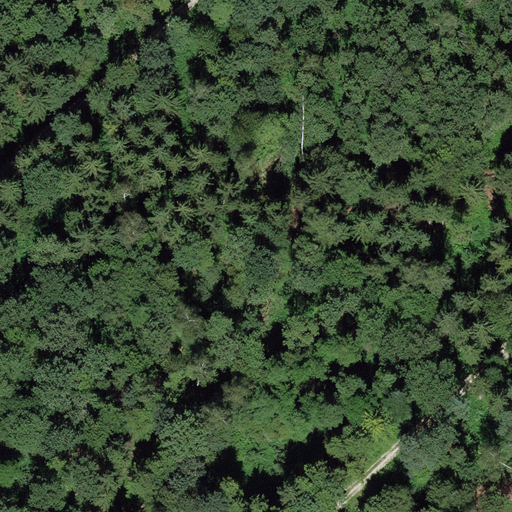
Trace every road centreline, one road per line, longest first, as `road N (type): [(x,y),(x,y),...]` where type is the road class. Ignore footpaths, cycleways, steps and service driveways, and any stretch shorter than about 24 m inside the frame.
road 1 (track): [(201,0),(0,179)]
road 2 (track): [(511,344),(334,511)]
